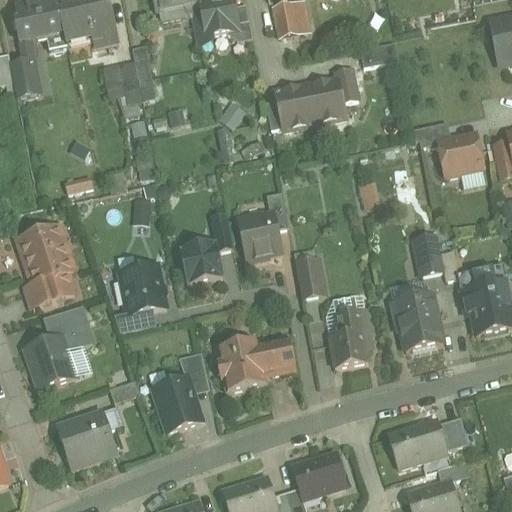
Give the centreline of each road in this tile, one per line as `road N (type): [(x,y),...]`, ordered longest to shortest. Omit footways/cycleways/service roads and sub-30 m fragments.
road 1 (residential): [(187,315),(280,299),(299,316),(316,422)]
road 2 (residential): [(117,495),(316,422)]
road 3 (residential): [(0,354),(53,511)]
road 4 (residential): [(351,413),(511,375)]
